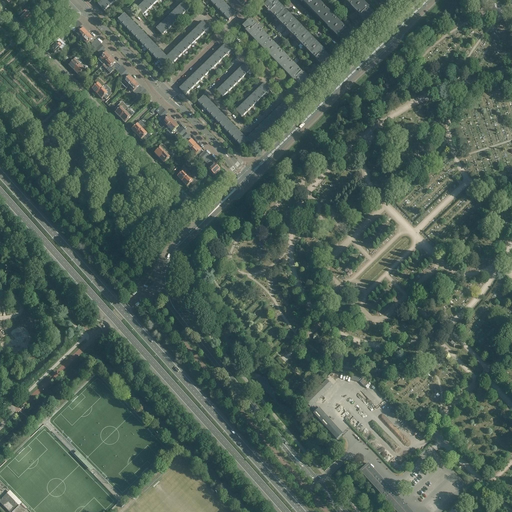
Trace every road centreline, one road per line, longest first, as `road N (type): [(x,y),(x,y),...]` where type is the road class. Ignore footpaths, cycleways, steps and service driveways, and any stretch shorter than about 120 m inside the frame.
road 1 (trunk): [(301,511),(0,173)]
road 2 (trunk): [(0,191),(285,511)]
road 3 (tertiary): [(284,445),(170,304),(164,277),(176,248),(245,178)]
road 4 (tertiary): [(245,178),(427,0)]
road 5 (track): [(142,491),(175,452),(97,370),(55,407)]
road 6 (residential): [(120,135),(0,11)]
road 7 (residential): [(247,56),(208,93),(246,132),(286,96)]
road 8 (residential): [(206,12),(164,47),(129,12),(139,0)]
